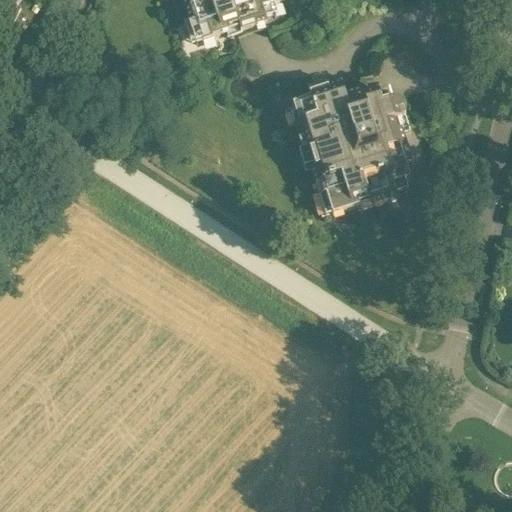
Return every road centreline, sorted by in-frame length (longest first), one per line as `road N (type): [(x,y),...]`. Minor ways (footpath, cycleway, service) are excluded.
road 1 (residential): [(443,381),(16,107)]
road 2 (residential): [(443,381),(507,100)]
road 3 (residential): [(507,100),(463,81),(436,52),(428,0)]
road 4 (residential): [(423,511),(443,381)]
road 5 (residential): [(16,107),(74,0)]
